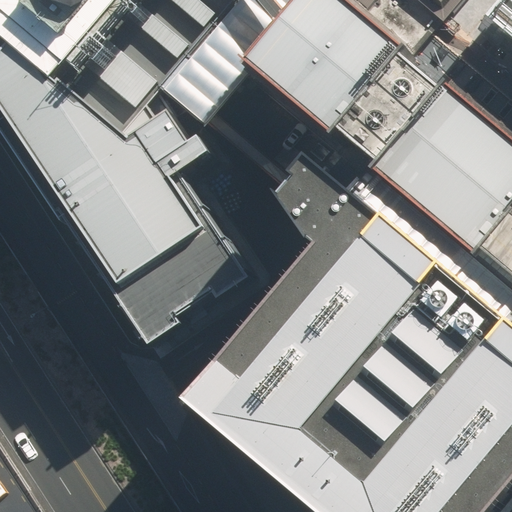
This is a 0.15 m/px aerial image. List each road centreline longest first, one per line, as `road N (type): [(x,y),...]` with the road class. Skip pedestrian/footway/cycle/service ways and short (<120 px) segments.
road 1 (secondary): [(0,186),(216,511)]
road 2 (secondary): [(0,320),(122,511)]
road 3 (secondary): [(85,511),(0,385)]
